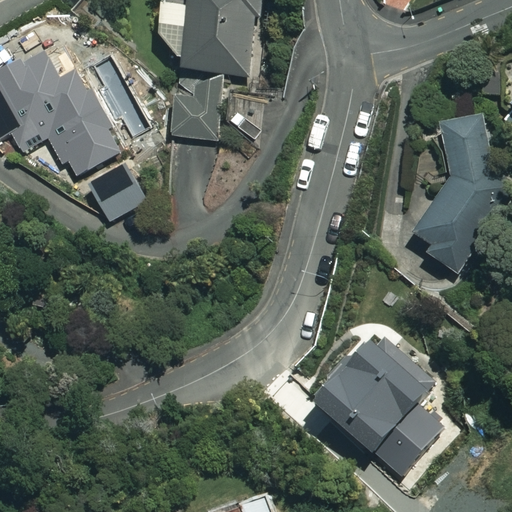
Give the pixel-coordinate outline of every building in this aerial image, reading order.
[(175,14),(171,58),(185,59),(183,73),(253,80),(261,0),(202,0),(201,17),(175,14)] [(10,90),(0,94),(0,146),(19,138),(29,160),(57,147),(68,170),(74,168),(78,178),(125,156),(74,47),(5,79),(10,90)] [(200,102),(181,100),(177,142),(222,147),(228,90),(202,87),(200,102)] [(500,166),(491,126),(438,138),(444,162),(454,160),(459,183),(421,241),(457,264),(502,195),(496,167),(500,166)] [(154,208),(136,172),(99,191),(117,226),(154,208)] [(442,400),(387,353),(332,417),(407,481),(451,429),(432,413),(442,400)] [(316,404),(284,380),(269,400),(301,424),(316,404)] [(283,511),(279,499),(242,511),(239,511),(238,506),(220,511),(283,511)]
